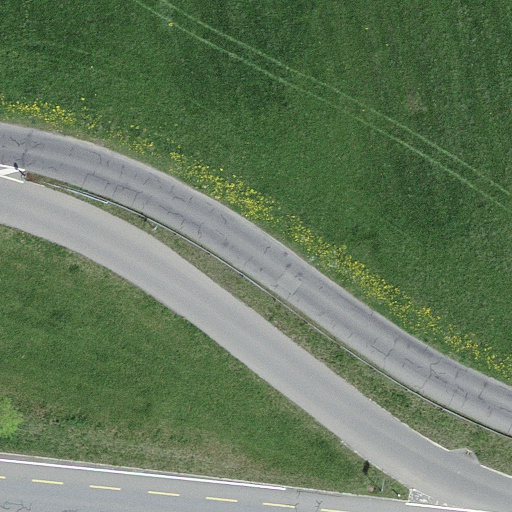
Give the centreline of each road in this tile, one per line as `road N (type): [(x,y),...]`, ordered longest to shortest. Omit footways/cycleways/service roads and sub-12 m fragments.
road 1 (unclassified): [(511,505),(369,447),(181,294),(106,248),(0,205)]
road 2 (unclassified): [(0,144),(119,176),(165,199),(395,359),(511,426)]
